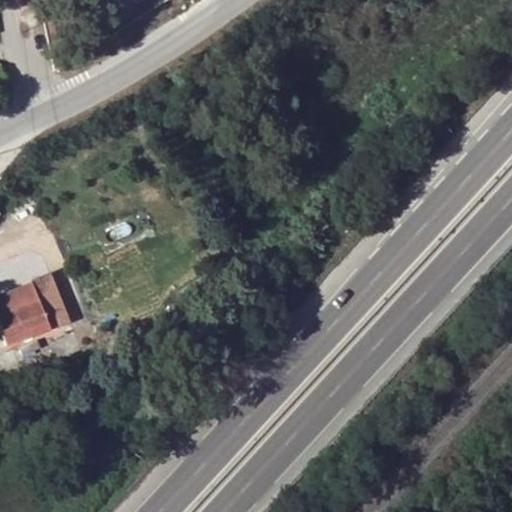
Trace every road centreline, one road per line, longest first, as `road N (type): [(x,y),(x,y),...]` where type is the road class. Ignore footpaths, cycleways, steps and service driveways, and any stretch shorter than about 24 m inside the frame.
road 1 (trunk): [(511,125),(159,511)]
road 2 (trunk): [(240,511),(511,220)]
road 3 (tertiary): [(238,0),(166,51),(29,127)]
road 4 (residential): [(29,127),(9,0)]
